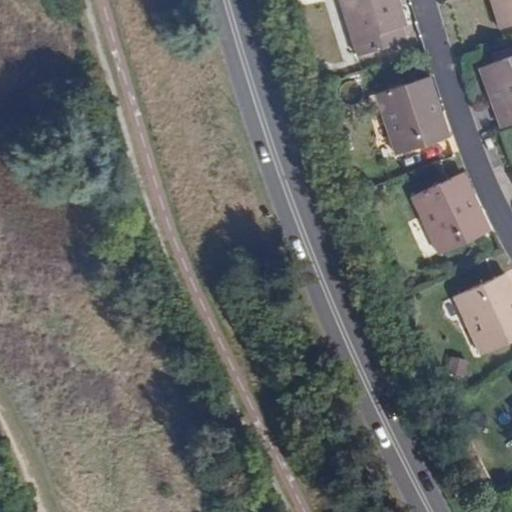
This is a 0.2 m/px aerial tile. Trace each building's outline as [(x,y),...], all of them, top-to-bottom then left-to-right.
[(407,42),(403,28),(394,4),(399,2),(398,0),(338,0),(357,56),(407,42)] [(511,0),(453,0),(454,0),(453,0),(489,0),(499,30),(511,25),(511,0)] [(394,4),(403,28),(407,26),(399,2),(394,4)] [(499,103),(491,107),(499,130),(511,125),(511,57),(485,67),(499,103)] [(478,69),(491,107),(499,103),(485,67),(478,69)] [(440,97),(434,76),(425,79),(437,115),(446,113),(440,97)] [(395,157),(454,136),(449,126),(446,113),(437,115),(425,79),(375,96),(395,157)] [(467,170),(459,175),(476,209),(482,206),(481,203),(467,170)] [(439,255),(495,230),(482,206),(476,209),(459,175),(412,198),(439,255)] [(480,357),(511,341),(511,281),(508,273),(455,298),(480,357)]
